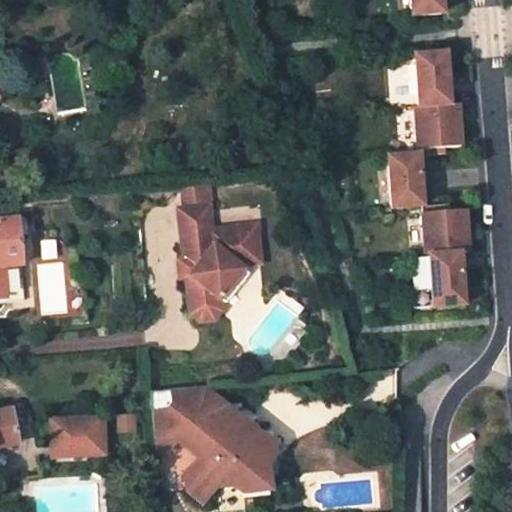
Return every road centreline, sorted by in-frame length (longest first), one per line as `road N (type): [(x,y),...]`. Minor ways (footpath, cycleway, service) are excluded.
road 1 (residential): [(487,0),(508,285)]
road 2 (residential): [(470,375),(440,422),(439,511)]
